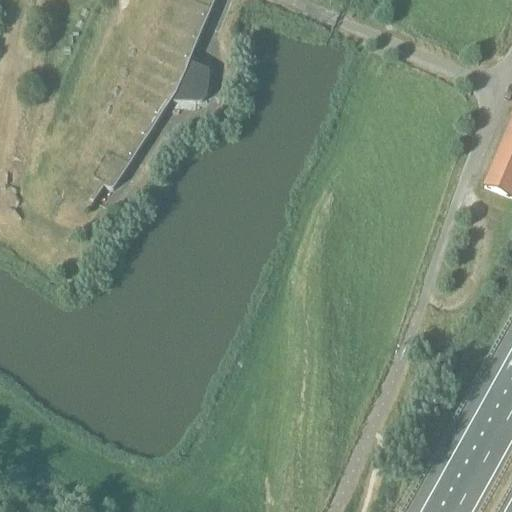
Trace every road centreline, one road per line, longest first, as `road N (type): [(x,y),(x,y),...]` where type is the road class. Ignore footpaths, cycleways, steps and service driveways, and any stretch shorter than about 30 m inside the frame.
road 1 (unclassified): [(372,423),(511,66)]
road 2 (motorway): [(511,401),(449,511)]
